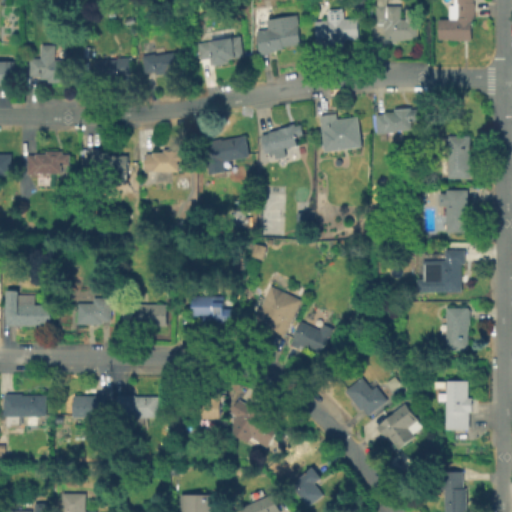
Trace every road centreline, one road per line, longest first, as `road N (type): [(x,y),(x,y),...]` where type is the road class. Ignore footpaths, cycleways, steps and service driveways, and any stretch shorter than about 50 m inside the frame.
road 1 (residential): [(511,80),(358,80),(147,114),(0,117)]
road 2 (residential): [(392,511),(313,404),(247,369),(0,357)]
road 3 (residential): [(503,80),(505,511)]
